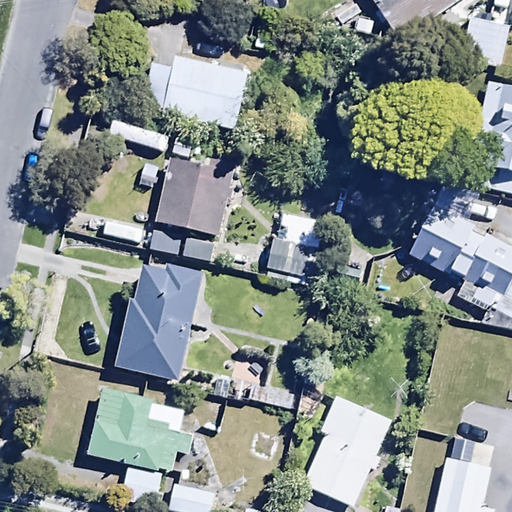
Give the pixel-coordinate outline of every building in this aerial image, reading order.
[(261,0),(258,17),(278,21),(282,0),(261,0)] [(367,0),(396,41),(456,0),(367,0)] [(278,21),(258,17),(252,49),(272,53),(278,21)] [(505,24),(465,18),(458,61),(498,68),(505,24)] [(171,59),(169,69),(147,65),(143,88),(165,92),(160,119),(230,132),(241,72),(171,59)] [(511,90),(482,86),(468,166),(511,174),(511,90)] [(234,173),(166,156),(150,222),(218,239),(234,173)] [(492,330),(511,332),(511,331),(511,272),(511,269),(511,249),(423,211),(403,258),(442,275),(444,270),(463,278),(454,298),(483,310),(478,324),(492,330)] [(306,248),(315,250),(321,223),(274,213),(269,239),(306,248)] [(298,282),(306,248),(269,239),(262,275),(298,282)] [(131,298),(126,297),(110,366),(174,380),(198,273),(160,264),(160,267),(138,263),(131,298)] [(511,332),(492,330),(470,446),(511,453),(511,332)] [(249,385),(245,401),(289,412),(293,396),(249,385)] [(180,410),(98,390),(82,453),(125,464),(116,499),(151,507),(160,472),(170,475),(175,454),(187,456),(191,439),(174,435),(180,410)] [(373,457),(389,421),(331,395),(314,431),(320,434),(298,484),(353,509),(370,471),(374,472),(380,460),(373,457)] [(487,469),(441,459),(429,511),(488,511),(489,509),(479,507),(487,469)] [(204,511),(209,492),(171,485),(165,511),(166,511),(204,511)]
